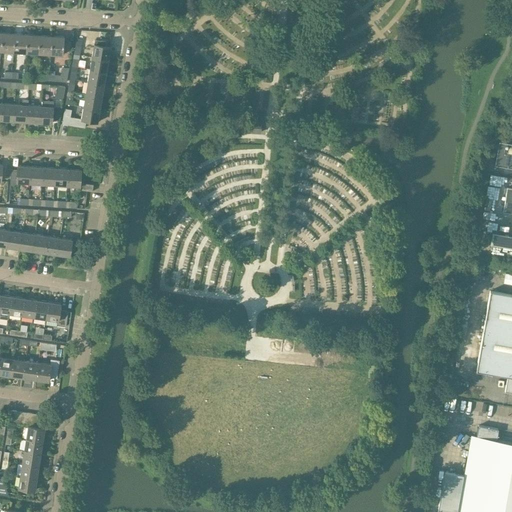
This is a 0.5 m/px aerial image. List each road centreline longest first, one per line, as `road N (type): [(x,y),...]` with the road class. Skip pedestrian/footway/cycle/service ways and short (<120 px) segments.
road 1 (residential): [(96,289),(118,152)]
road 2 (residential): [(138,23),(0,15)]
road 3 (residential): [(118,152),(138,23)]
